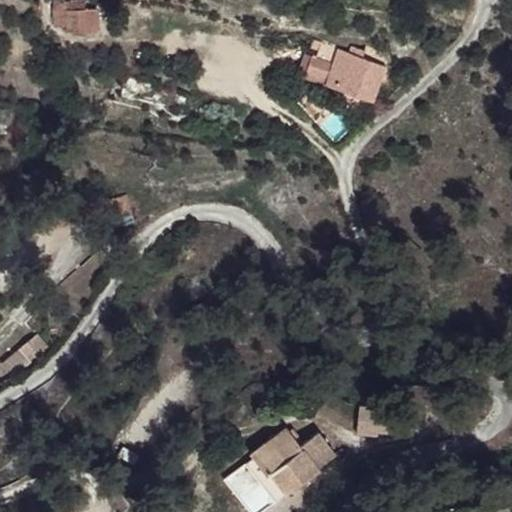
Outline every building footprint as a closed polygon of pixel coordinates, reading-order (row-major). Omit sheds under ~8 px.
[(74,0),(72,15),(93,18),(96,0),(74,0)] [(340,39),(328,76),(378,92),(390,54),(340,39)] [(121,194),(95,200),(98,215),(99,215),(124,207),(125,207),(121,194)] [(68,201),(44,210),(48,224),(73,216),(68,201)] [(124,207),(99,215),(103,227),(127,221),(124,207)] [(395,399),(356,396),(354,425),(373,427),(373,424),(393,425),(395,399)] [(282,417),(244,442),(259,467),(266,464),(282,488),(317,464),(314,460),(297,437),(282,417)] [(315,423),(297,437),(314,460),(332,446),(315,423)]
